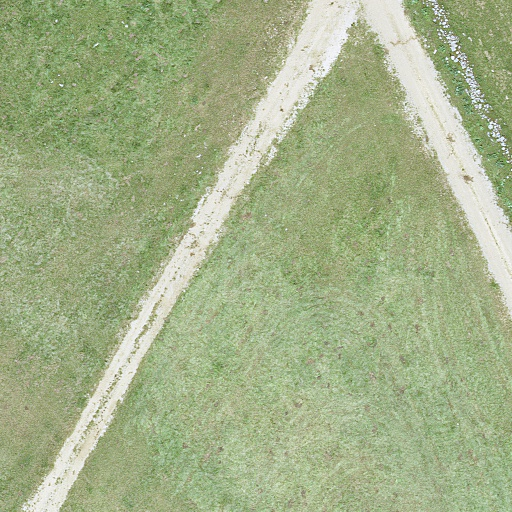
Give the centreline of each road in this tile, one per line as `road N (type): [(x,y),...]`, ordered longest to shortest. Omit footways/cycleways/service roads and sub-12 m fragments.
road 1 (track): [(328,0),(39,511)]
road 2 (track): [(385,0),(511,273)]
road 3 (track): [(0,407),(96,511)]
